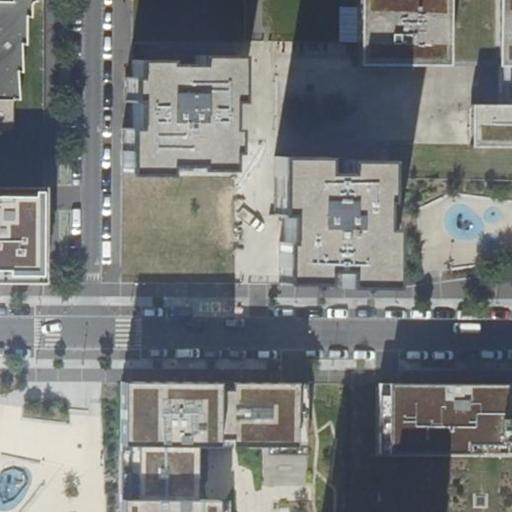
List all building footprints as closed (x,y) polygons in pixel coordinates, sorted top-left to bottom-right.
[(0,0),(0,130),(5,130),(10,129),(12,127),(13,125),(13,99),(18,99),(18,72),(21,72),(22,44),(26,44),(26,17),(31,17),(31,7),(31,6),(31,5),(33,4),(36,4),(36,0),(10,0),(11,1),(0,0)] [(511,0),(361,0),(361,44),(360,66),(392,66),(392,65),(505,68),(505,108),(475,108),(475,148),(511,147),(511,0)] [(124,177),(166,178),(166,168),(199,168),(199,172),(230,172),(230,155),(236,155),(237,132),(231,132),(231,105),(238,105),(238,59),(198,60),(198,68),(167,68),(167,63),(135,63),(134,81),(128,81),(128,104),(135,104),(135,131),(125,131),(124,177)] [(46,153),(46,185),(68,184),(67,153),(46,153)] [(276,157),(275,199),(275,214),(285,214),(285,242),(281,242),(280,282),(316,282),(320,282),(320,271),(343,271),(343,286),(389,287),(389,227),(380,227),(380,201),(385,201),(385,160),(344,160),(344,172),(323,173),(323,157),(276,157)] [(0,283),(45,284),(46,188),(0,187),(0,283)] [(307,449),(309,385),(122,385),(120,511),(231,511),(231,501),(197,502),(197,448),(307,449)] [(511,385),(381,385),(380,456),(511,457),(511,385)]
